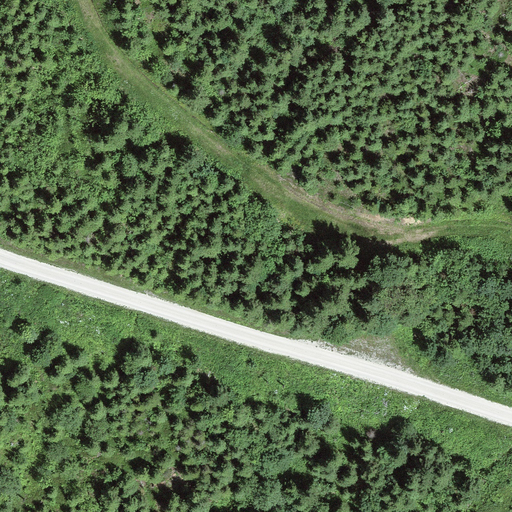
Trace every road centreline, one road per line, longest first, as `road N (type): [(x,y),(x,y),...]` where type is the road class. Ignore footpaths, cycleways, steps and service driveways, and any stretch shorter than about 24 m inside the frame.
road 1 (track): [(0,261),(511,419)]
road 2 (track): [(511,235),(449,227),(379,237),(330,221),(268,187),(144,84),(101,40),(83,0)]
